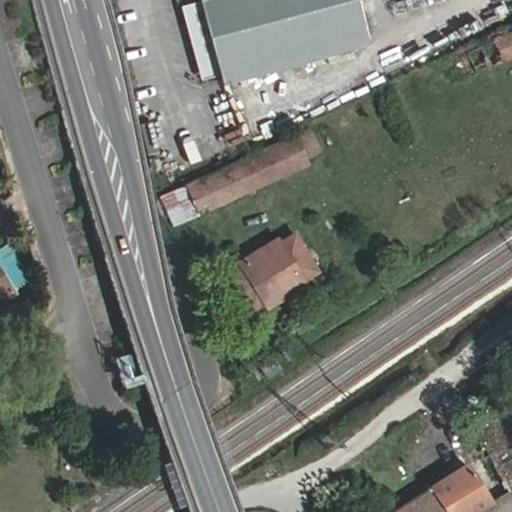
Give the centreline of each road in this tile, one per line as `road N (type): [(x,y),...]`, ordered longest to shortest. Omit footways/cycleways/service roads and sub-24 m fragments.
road 1 (secondary): [(68,0),(226,511)]
road 2 (track): [(511,338),(331,468),(211,511)]
